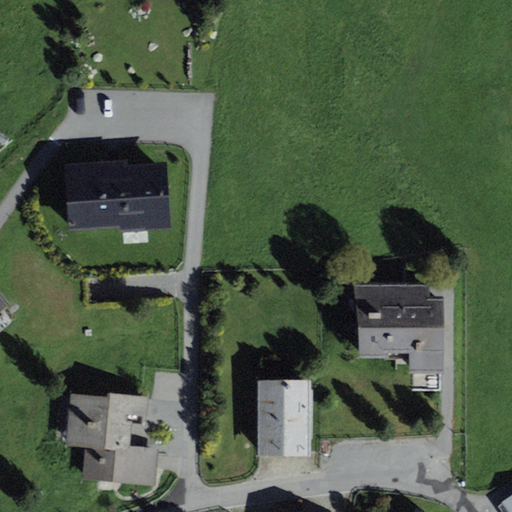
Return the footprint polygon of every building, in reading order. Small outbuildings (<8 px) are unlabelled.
[(126,160),(64,164),(69,229),(119,225),(120,232),(171,228),(166,162),(127,165),(126,160)] [(431,282),(356,283),(357,359),(409,358),(409,371),(446,371),(445,296),(431,296),(431,282)] [(0,311),(10,303),(0,292),(0,311)] [(311,380),(257,381),(257,457),(312,456),(311,380)] [(66,444),(85,445),(131,448),(133,415),(147,416),(149,396),(108,393),(108,396),(70,394),(66,444)] [(159,450),(131,448),(85,445),(83,480),(157,485),(159,450)] [(507,511),(511,511),(511,494),(500,503),(507,511)]
